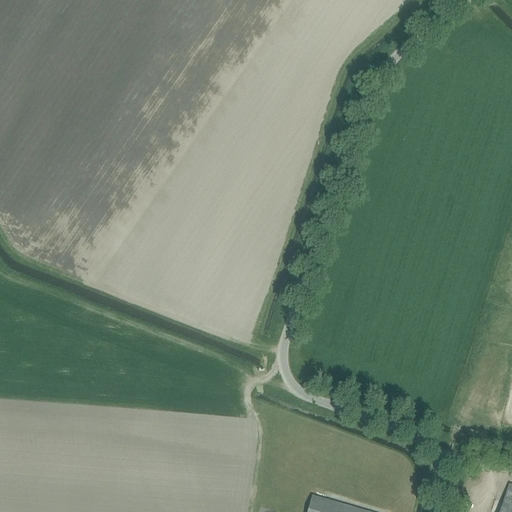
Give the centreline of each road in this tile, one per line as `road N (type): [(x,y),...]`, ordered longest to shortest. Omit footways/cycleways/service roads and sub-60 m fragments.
road 1 (unclassified): [(410,433),(296,390),(283,373),(282,352),(367,95),(388,63),(457,0)]
road 2 (track): [(282,365),(247,383),(244,395),(260,427),(248,511)]
